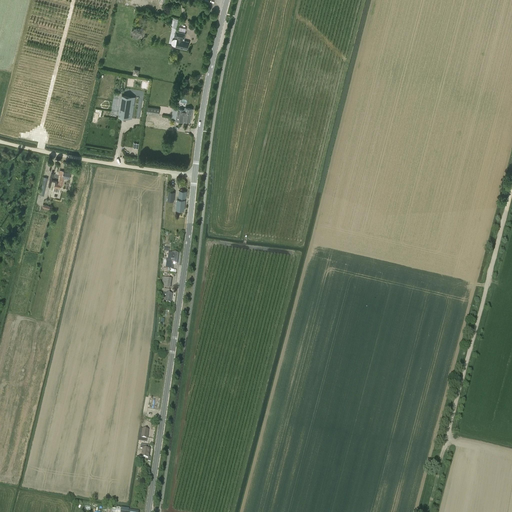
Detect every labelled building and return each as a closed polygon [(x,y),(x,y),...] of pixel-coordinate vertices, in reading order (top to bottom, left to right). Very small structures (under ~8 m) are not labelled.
[(176,47),(186,50),(187,46),(188,42),(182,41),(182,39),(184,39),(185,34),(175,32),(174,37),(178,38),(177,40),(176,43),(176,47)] [(135,98),(121,96),(118,117),(132,119),(135,98)] [(147,107),(146,113),(158,115),(159,109),(147,107)] [(184,122),(185,121),(190,122),(193,109),(185,108),(185,110),(178,109),(176,121),(184,122)] [(59,192),(60,186),(62,186),(64,177),(70,178),(71,173),(59,170),(58,175),(60,175),(58,184),(55,183),(53,191),(59,192)] [(186,192),(179,191),(178,200),(177,200),(176,210),(184,211),(185,198),(186,198),(186,192)] [(177,264),(178,254),(169,253),(168,259),(166,259),(166,263),(163,262),(163,267),(164,267),(164,269),(165,269),(165,272),(171,273),(171,270),(173,270),(174,263),(177,264)] [(161,288),(170,289),(172,280),(163,278),(161,288)] [(163,295),(166,296),(165,303),(171,303),(172,294),(169,294),(170,290),(164,289),(163,295)] [(149,430),(140,429),(139,438),(138,441),(147,442),(147,439),(149,430)] [(149,450),(149,446),(141,445),(140,449),(143,449),(141,457),(148,458),(148,460),(151,460),(151,457),(149,457),(150,450),(149,450)]
